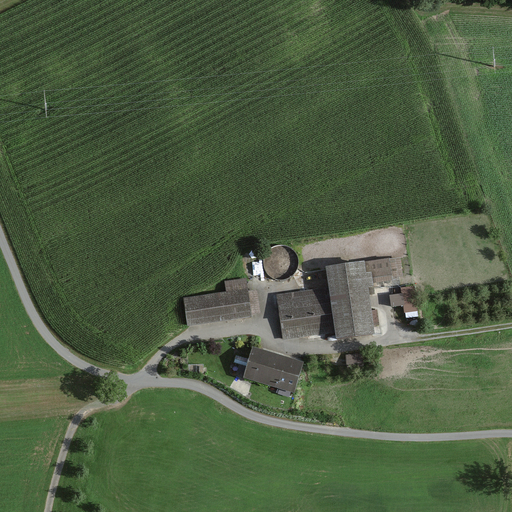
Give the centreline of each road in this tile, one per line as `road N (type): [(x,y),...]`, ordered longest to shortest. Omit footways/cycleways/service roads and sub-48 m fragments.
road 1 (unclassified): [(0,229),(37,319),(87,366),(127,380),(196,385),(301,426),(423,438),(511,434)]
road 2 (track): [(47,511),(78,416),(144,380),(184,337),(254,328),(307,350),(408,339)]
